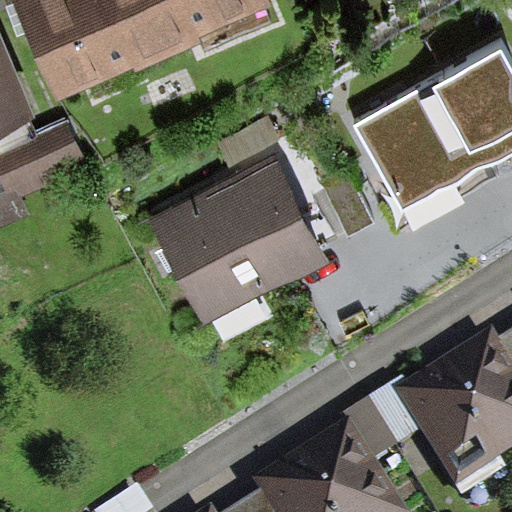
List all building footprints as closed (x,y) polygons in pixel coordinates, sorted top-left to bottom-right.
[(251,1),(250,0),(44,0),(11,16),(47,95),(251,1)] [(0,137),(40,120),(0,29),(0,137)] [(364,121),(409,199),(511,141),(511,90),(489,51),(364,121)] [(83,156),(66,123),(0,154),(0,175),(9,195),(0,199),(0,228),(30,213),(23,197),(46,185),(40,175),(83,156)] [(263,161),(139,228),(189,321),(314,254),(263,161)] [(494,330),(397,390),(393,383),(367,399),(397,447),(421,432),(456,488),(511,453),(511,335),(511,334),(500,341),(494,330)] [(346,424),(254,481),(261,493),(235,509),(236,511),(410,511),(377,459),(397,447),(367,399),(341,415),(346,424)]
